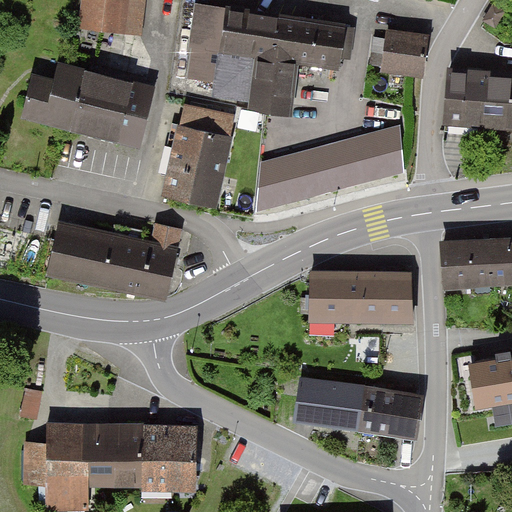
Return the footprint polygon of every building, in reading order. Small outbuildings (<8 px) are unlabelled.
[(128,0),(80,0),(78,22),(125,28),(128,0)] [(350,59),(354,27),(199,5),(193,44),(198,44),(194,77),(218,80),(216,94),(290,104),(296,61),(340,67),(342,58),(350,59)] [(504,12),(494,6),(486,20),(495,26),(504,12)] [(429,38),(388,33),(383,67),(424,73),(429,38)] [(73,126),(87,74),(62,67),(57,85),(36,79),(27,114),(73,126)] [(486,124),(489,75),(450,72),(446,126),(485,129),(486,124)] [(152,90),(87,74),(73,126),(140,142),(152,90)] [(511,76),(489,75),(486,124),(511,125),(511,76)] [(224,160),(235,116),(186,105),(182,126),(173,124),(169,147),(224,160)] [(400,131),(263,167),(259,206),(402,168),(400,131)] [(214,203),(224,160),(169,147),(162,173),(170,175),(167,192),(214,203)] [(60,225),(49,272),(165,297),(180,230),(158,226),(154,245),(142,243),(145,231),(115,224),(112,236),(60,225)] [(511,241),(491,242),(494,281),(511,280),(511,241)] [(491,242),(444,244),(447,285),(494,281),(491,242)] [(415,272),(310,270),(309,327),(414,329),(415,272)] [(497,357),(475,361),(478,378),(472,379),(476,406),(511,400),(511,355),(511,356),(511,349),(496,351),(497,357)] [(361,381),(301,373),(294,423),(354,432),(361,381)] [(422,390),(361,381),(354,432),(415,440),(422,390)] [(28,386),(25,412),(41,414),(44,388),(28,386)] [(124,424),(47,422),(46,492),(122,493),(124,424)] [(200,425),(124,424),(122,493),(199,494),(200,425)]
